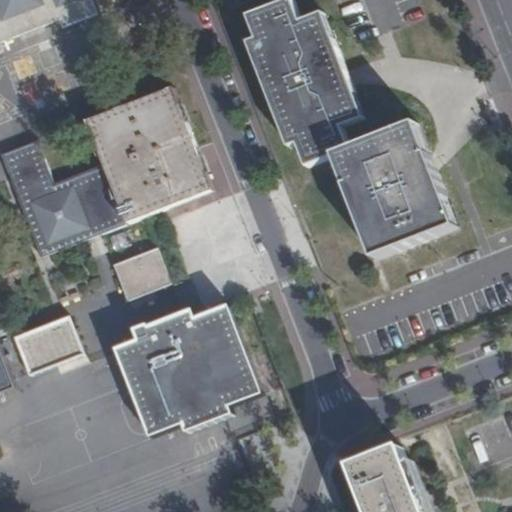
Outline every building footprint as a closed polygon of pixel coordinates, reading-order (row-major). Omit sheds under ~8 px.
[(0,0),(0,53),(9,50),(6,42),(61,21),(65,29),(99,16),(93,0),(0,0)] [(350,190),(366,230),(373,227),(385,259),(453,233),(441,201),(449,198),(433,157),(425,160),(413,128),(352,152),(344,131),(360,125),(350,99),(357,96),(335,41),(329,44),(318,16),(302,22),(295,4),(267,15),(273,33),(257,39),(268,67),(262,69),(283,125),(290,122),(300,148),(301,147),(310,169),(338,158),(345,155),(357,187),(350,190)] [(324,14),(318,16),(329,44),(335,41),(324,14)] [(469,32),(474,46),(481,44),(475,29),(469,32)] [(251,42),(262,69),(268,67),(257,39),(251,42)] [(44,258),(210,195),(216,192),(176,89),(167,93),(90,122),(106,164),(59,183),(43,140),(5,155),(44,258)] [(350,99),(360,125),(367,123),(357,96),(350,99)] [(293,151),(300,148),(290,122),(283,125),(293,151)] [(425,160),(433,157),(420,125),(413,128),(425,160)] [(338,158),(350,190),(357,187),(345,155),(338,158)] [(441,201),(453,233),(461,230),(449,198),(441,201)] [(373,227),(366,230),(378,262),(385,259),(373,227)] [(159,249),(116,266),(131,303),(174,286),(159,249)] [(232,309),(198,322),(195,314),(151,331),(153,339),(121,352),(154,439),(187,426),(191,435),(235,417),(232,409),(265,396),(232,309)] [(86,352),(72,316),(18,336),(33,373),(86,352)] [(0,337),(0,393),(18,386),(0,337)] [(428,511),(405,452),(356,470),(372,511),(428,511)]
